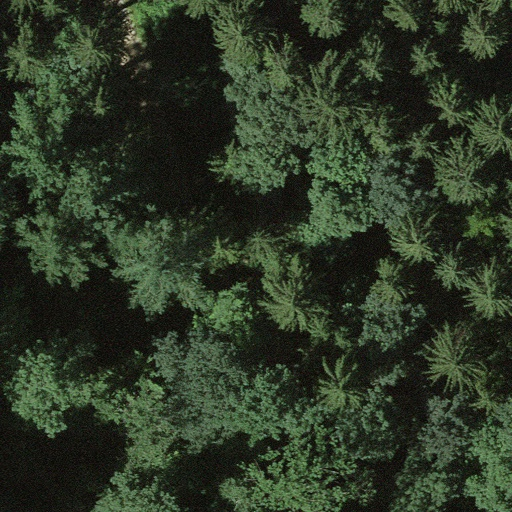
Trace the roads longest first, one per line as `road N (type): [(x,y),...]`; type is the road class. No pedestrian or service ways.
road 1 (track): [(376,511),(274,389),(157,92),(158,2)]
road 2 (track): [(158,2),(511,261)]
